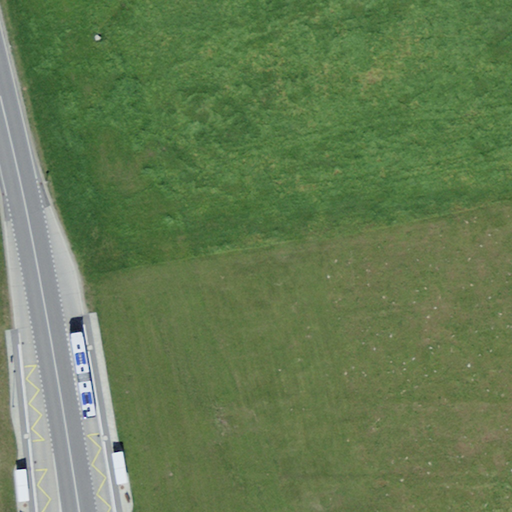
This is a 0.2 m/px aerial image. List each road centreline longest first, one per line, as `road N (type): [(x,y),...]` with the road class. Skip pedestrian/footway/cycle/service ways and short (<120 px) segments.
road 1 (primary): [(66,364),(0,84)]
road 2 (primary): [(99,511),(66,364)]
road 3 (primary): [(66,364),(73,511)]
